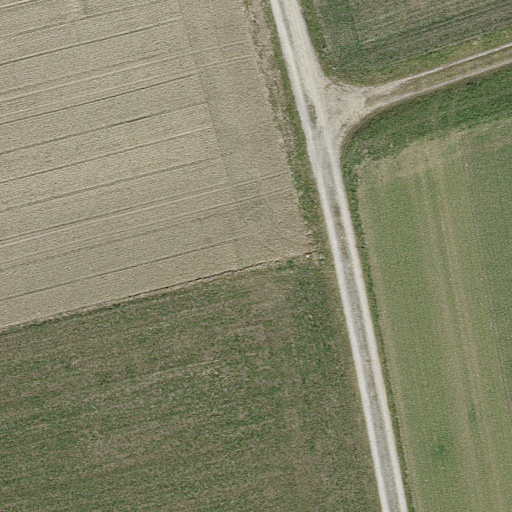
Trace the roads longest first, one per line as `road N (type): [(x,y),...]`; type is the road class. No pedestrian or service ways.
road 1 (track): [(396,511),(319,110),(287,0)]
road 2 (track): [(319,110),(511,42)]
